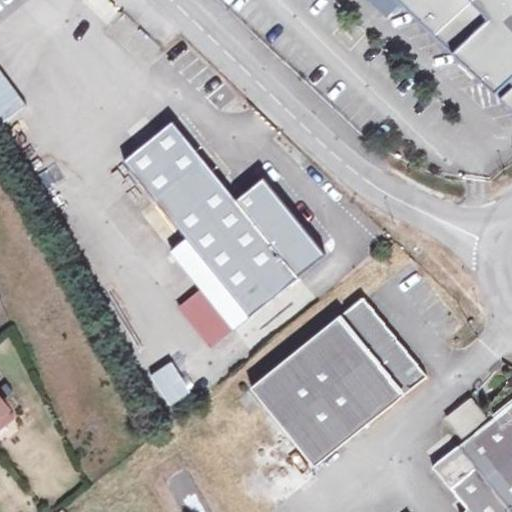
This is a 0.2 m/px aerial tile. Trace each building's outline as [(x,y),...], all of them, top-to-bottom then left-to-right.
[(0,0),(0,125),(26,107),(0,70),(0,47),(67,1),(66,0),(0,0)] [(511,0),(388,0),(481,89),(495,74),(509,89),(495,103),(504,110),(511,118),(511,0)] [(220,75),(205,86),(219,106),(234,95),(220,75)] [(167,124),(120,163),(184,241),(168,253),(198,289),(230,330),(321,255),(259,180),(232,202),(167,124)] [(198,289),(175,308),(208,348),(230,330),(198,289)] [(310,471),(355,434),(420,381),(359,304),(247,394),(310,471)] [(470,396),(442,418),(459,440),(487,418),(470,396)] [(0,425),(13,415),(0,399),(0,425)] [(428,468),(446,490),(463,511),(511,511),(511,407),(493,422),(490,419),(428,468)]
